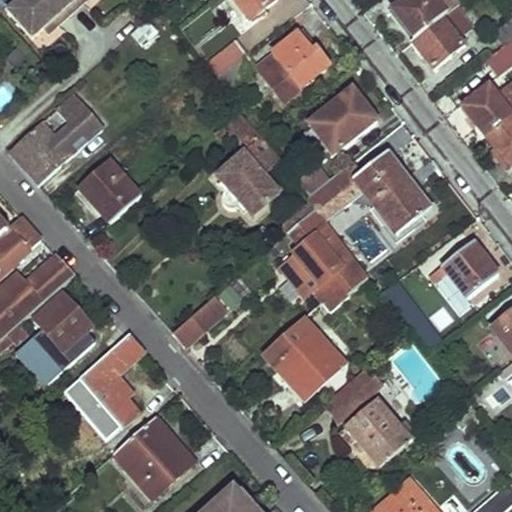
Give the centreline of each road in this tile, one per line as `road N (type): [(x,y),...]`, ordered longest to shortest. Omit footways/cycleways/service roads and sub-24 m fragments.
road 1 (residential): [(305,511),(0,170)]
road 2 (residential): [(328,0),(511,233)]
road 3 (residential): [(0,141),(133,17)]
